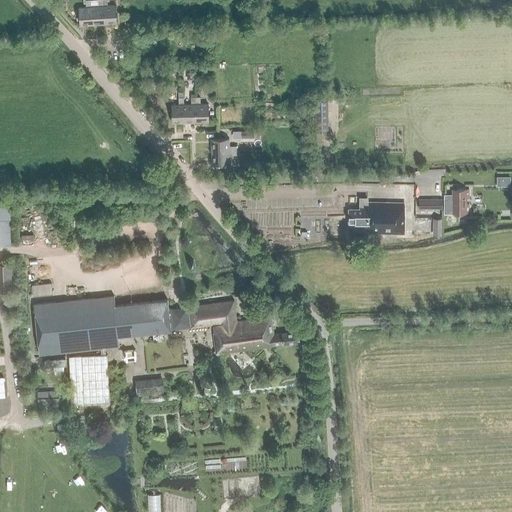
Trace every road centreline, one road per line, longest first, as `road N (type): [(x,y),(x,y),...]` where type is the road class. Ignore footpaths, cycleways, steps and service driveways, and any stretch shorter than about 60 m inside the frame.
road 1 (unclassified): [(318,329),(31,0)]
road 2 (track): [(197,187),(160,229),(89,238),(65,250),(0,253)]
road 3 (unclassified): [(318,329),(511,317)]
road 4 (unclassified): [(337,511),(318,329)]
